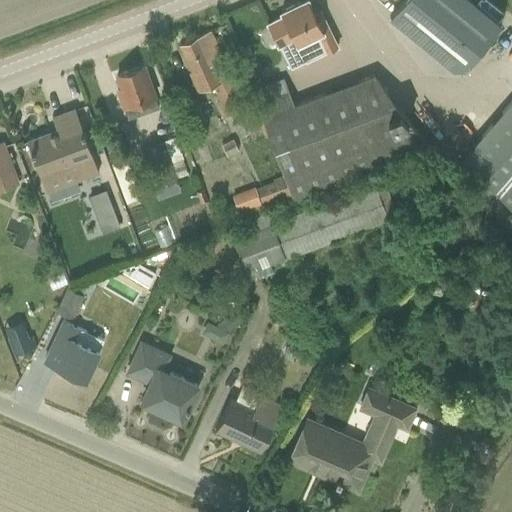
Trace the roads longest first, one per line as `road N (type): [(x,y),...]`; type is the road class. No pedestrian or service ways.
road 1 (unclassified): [(244,511),(0,404)]
road 2 (tertiary): [(0,72),(191,0)]
